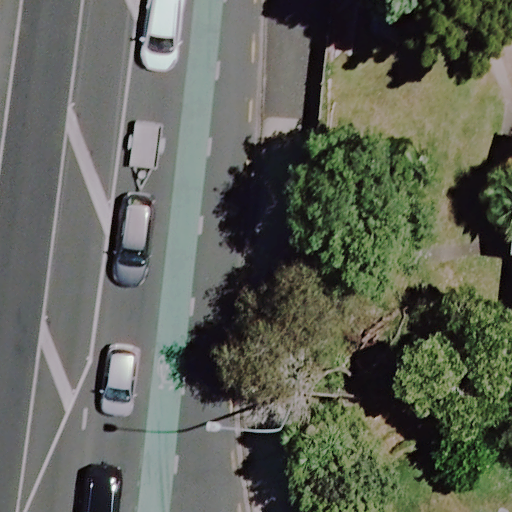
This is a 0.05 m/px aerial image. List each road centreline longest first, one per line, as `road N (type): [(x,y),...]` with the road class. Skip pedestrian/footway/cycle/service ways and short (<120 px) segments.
road 1 (secondary): [(108,0),(65,356),(18,511)]
road 2 (secondary): [(145,0),(198,511)]
